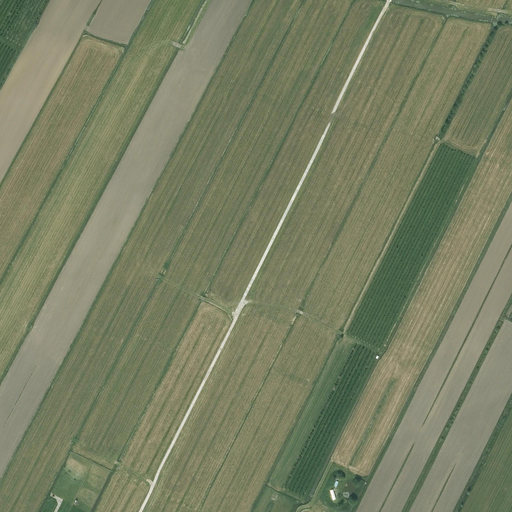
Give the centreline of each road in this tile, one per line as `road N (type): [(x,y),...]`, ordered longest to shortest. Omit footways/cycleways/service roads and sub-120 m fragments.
road 1 (track): [(140,511),(388,0)]
road 2 (track): [(245,298),(302,306),(382,348)]
